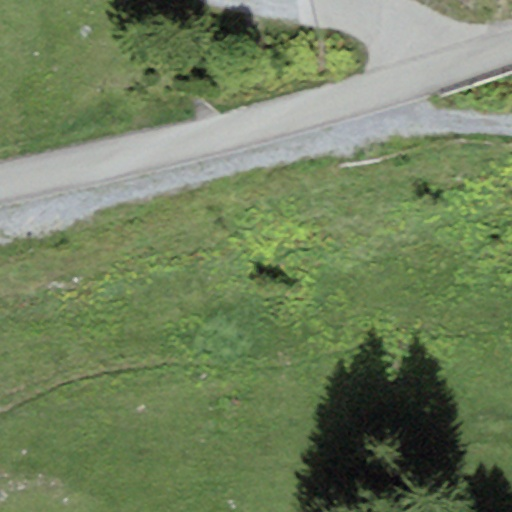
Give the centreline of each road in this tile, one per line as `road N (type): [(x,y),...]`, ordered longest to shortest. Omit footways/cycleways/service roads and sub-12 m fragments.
road 1 (track): [(0,195),(511,62)]
road 2 (track): [(232,0),(386,9),(430,84),(511,112)]
